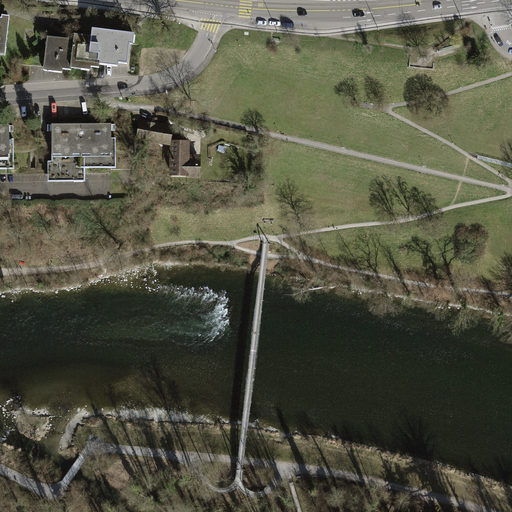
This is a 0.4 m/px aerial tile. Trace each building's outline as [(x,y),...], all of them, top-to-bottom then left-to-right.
[(74,40),(47,38),(46,51),(32,50),(31,66),(42,67),(71,70),(72,65),(99,67),(100,61),(127,64),(130,33),(93,30),(92,37),(75,35),(74,40)] [(169,127),(138,121),(135,138),(166,144),(169,127)] [(111,124),(52,125),(52,182),(85,182),(85,174),(111,174),(111,168),(116,168),(115,139),(111,139),(111,124)] [(9,125),(0,125),(0,169),(14,169),(13,139),(9,139),(9,125)] [(185,141),(171,141),(171,152),(167,152),(167,155),(171,155),(170,176),(196,176),(196,159),(195,159),(195,156),(189,156),(188,159),(188,158),(187,166),(184,166),(185,141)]
